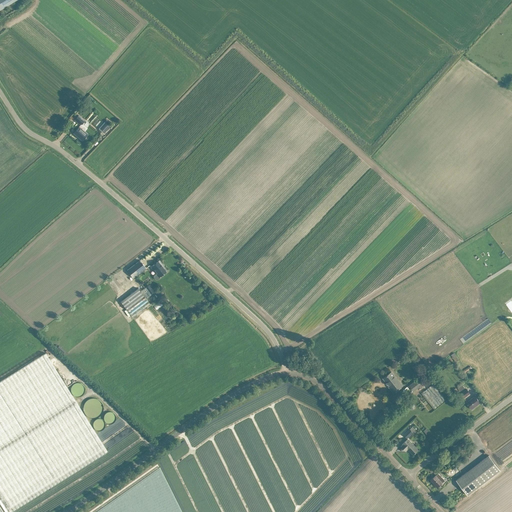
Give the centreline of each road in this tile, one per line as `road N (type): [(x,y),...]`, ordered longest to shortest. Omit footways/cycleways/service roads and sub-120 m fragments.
road 1 (unclassified): [(286,373),(267,329),(199,264),(19,123),(0,90)]
road 2 (tertiary): [(66,511),(237,391),(286,373)]
road 3 (tertiary): [(408,475),(320,385),(286,373)]
road 4 (unclassified): [(408,475),(511,397)]
